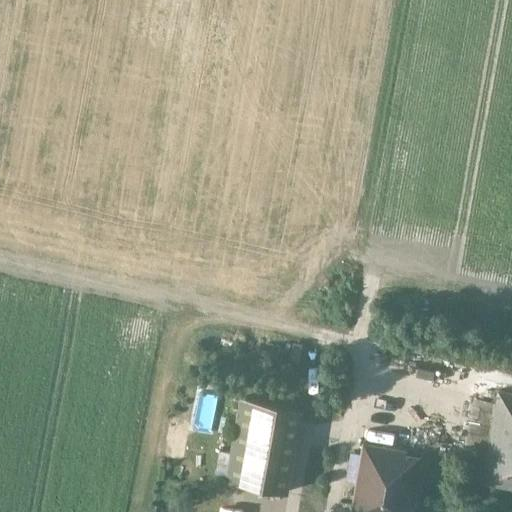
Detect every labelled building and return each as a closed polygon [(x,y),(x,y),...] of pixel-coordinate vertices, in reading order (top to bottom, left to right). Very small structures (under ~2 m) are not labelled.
[(511,391),(496,389),(494,401),(471,398),(461,453),(475,455),(470,479),(479,481),(479,482),(511,488),(511,391)] [(302,408),(277,404),(239,397),(225,481),(287,492),(302,408)] [(440,457),(442,446),(418,440),(415,452),(440,457)] [(417,477),(418,477),(422,456),(406,454),(406,449),(363,443),(349,511),(410,511),(415,489),(417,477)] [(478,484),(470,482),(459,480),(455,499),(474,504),(478,484)]
